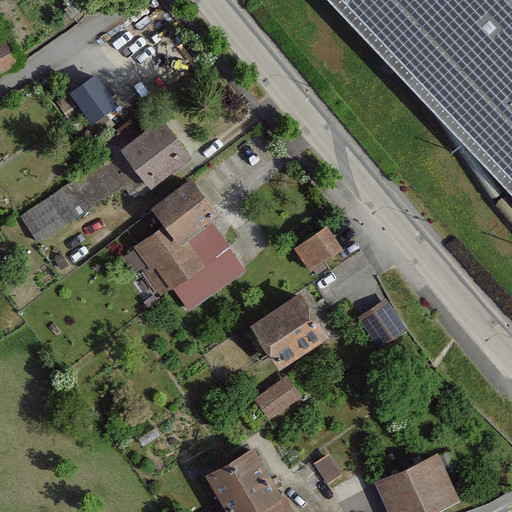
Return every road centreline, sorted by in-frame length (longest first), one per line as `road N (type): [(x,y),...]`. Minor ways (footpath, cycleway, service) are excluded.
road 1 (residential): [(511,357),(208,0)]
road 2 (residential): [(0,85),(122,0)]
